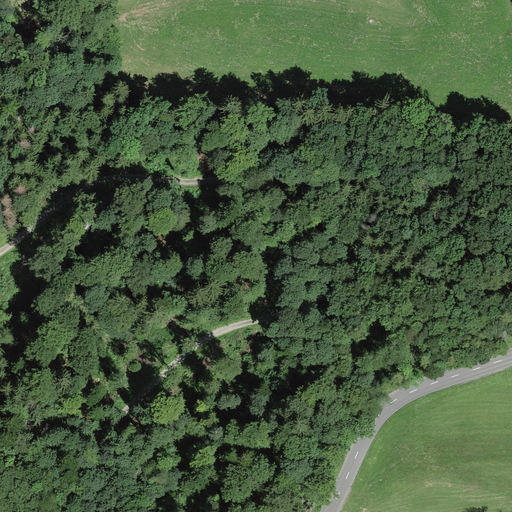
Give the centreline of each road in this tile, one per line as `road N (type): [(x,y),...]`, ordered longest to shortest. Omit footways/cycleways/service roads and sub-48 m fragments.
road 1 (track): [(0,245),(91,198),(166,177),(237,176),(318,202),(345,222),(353,250),(315,299),(218,338),(120,414),(59,511)]
road 2 (tertiary): [(511,354),(391,402),(327,511)]
road 3 (track): [(337,272),(366,264),(511,274)]
